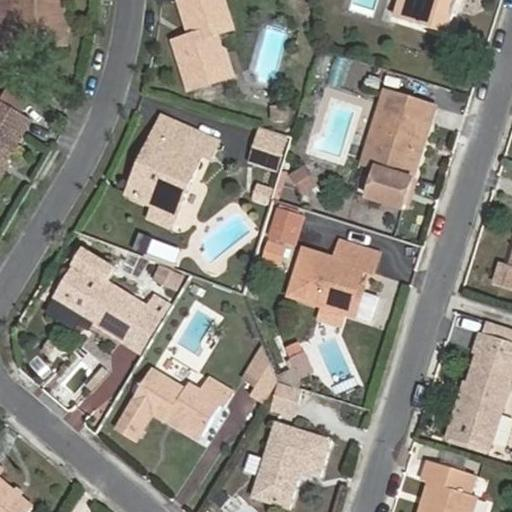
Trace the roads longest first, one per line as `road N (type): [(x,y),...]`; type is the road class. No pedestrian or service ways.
road 1 (residential): [(511,49),(361,511),(146,511),(0,390)]
road 2 (residential): [(136,0),(119,114),(0,305)]
